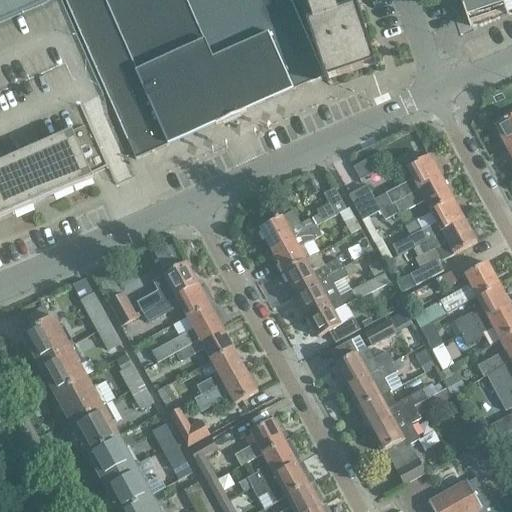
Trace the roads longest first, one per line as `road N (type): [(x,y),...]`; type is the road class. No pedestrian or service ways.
road 1 (residential): [(356,511),(192,207)]
road 2 (residential): [(192,207),(434,92)]
road 3 (residential): [(0,291),(192,207)]
road 4 (residential): [(511,239),(434,92)]
road 5 (unknown): [(143,229),(92,106)]
road 6 (unknown): [(92,106),(80,79),(55,62),(0,84)]
